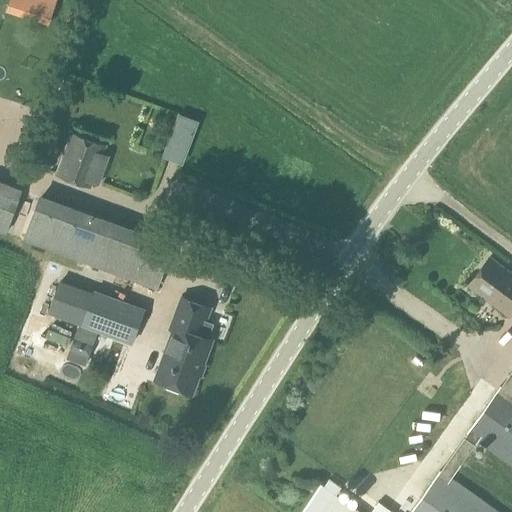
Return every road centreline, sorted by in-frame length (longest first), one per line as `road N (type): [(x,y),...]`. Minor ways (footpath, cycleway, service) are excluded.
road 1 (unclassified): [(185,511),(407,174)]
road 2 (unclassified): [(407,174),(511,50)]
road 3 (unclassified): [(407,174),(511,253)]
